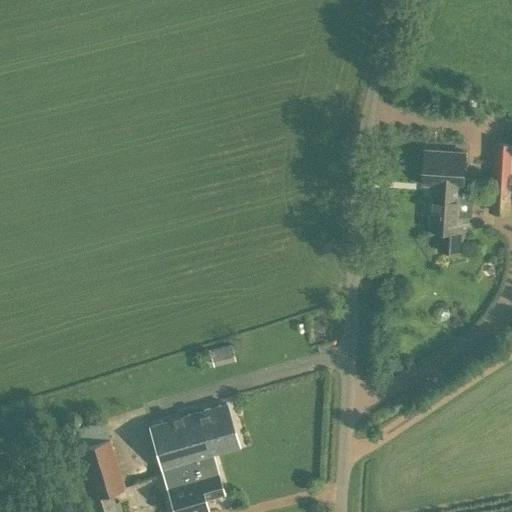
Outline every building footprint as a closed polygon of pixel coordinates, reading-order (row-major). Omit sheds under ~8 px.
[(491,185),(489,205),(489,211),(510,213),(511,198),(511,142),(493,143),(492,158),(491,185)] [(425,149),(425,159),(423,184),(433,184),(430,229),(438,230),(437,251),(462,252),(463,237),(466,237),(467,215),(472,215),(474,177),(464,177),(465,152),(437,150),(425,149)] [(214,359),(234,358),(233,346),(213,346),(214,359)] [(160,465),(212,452),(238,445),(226,403),(149,425),(160,465)] [(78,466),(57,472),(66,504),(87,498),(80,475),(119,464),(111,436),(109,437),(75,447),(72,447),(78,466)] [(223,492),(212,452),(160,465),(173,508),(174,511),(200,511),(208,510),(204,498),(223,492)] [(87,498),(66,504),(67,511),(122,511),(119,500),(115,502),(90,509),(87,498)]
